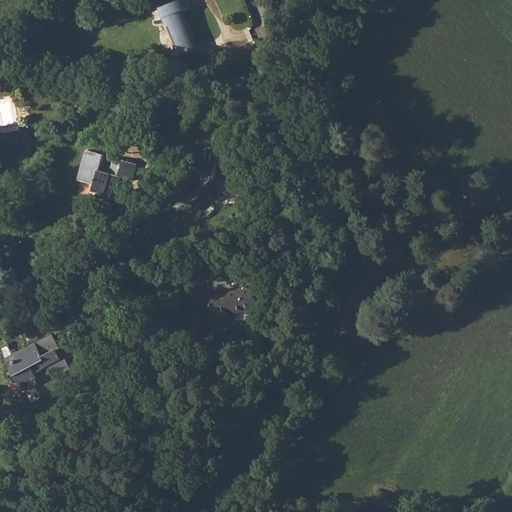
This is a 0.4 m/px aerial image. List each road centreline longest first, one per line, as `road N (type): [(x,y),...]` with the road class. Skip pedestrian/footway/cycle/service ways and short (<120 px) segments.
road 1 (tertiary): [(205,511),(334,334),(353,293),(347,218),(258,0)]
road 2 (residential): [(166,506),(164,268)]
